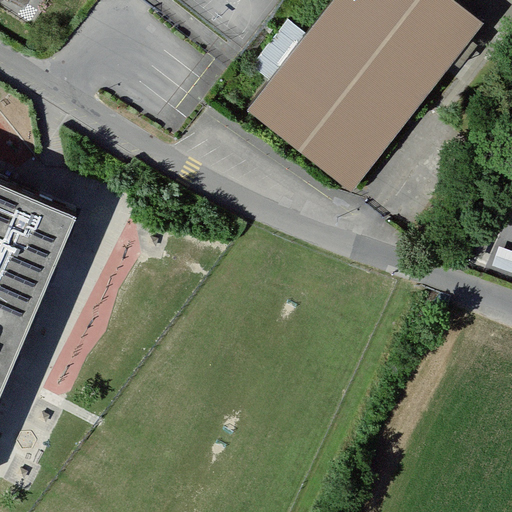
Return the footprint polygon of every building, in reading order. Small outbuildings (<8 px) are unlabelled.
[(267,77),(243,108),(338,183),(352,192),(427,96),(447,71),(471,40),(484,23),(455,0),(327,0),(304,31),(267,77)] [(267,77),(304,31),(289,19),(252,65),(267,77)] [(471,40),(447,71),(449,73),(454,77),(478,46),(471,40)] [(0,180),(0,373),(70,211),(0,180)] [(511,265),(511,245),(504,243),(497,260),(511,265)]
